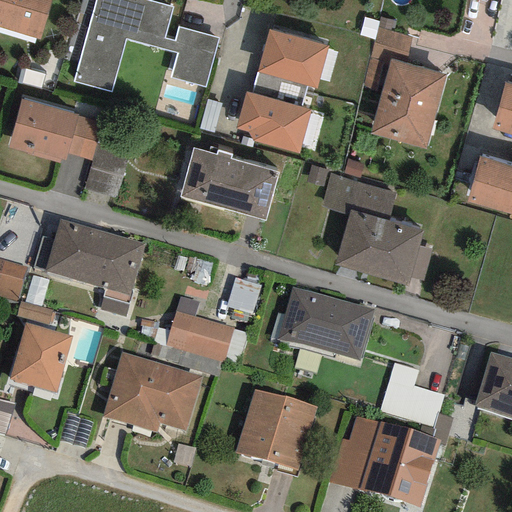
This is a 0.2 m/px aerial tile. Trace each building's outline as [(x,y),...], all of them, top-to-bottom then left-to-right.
[(49,0),(0,0),(0,28),(38,39),(49,0)] [(171,7),(144,0),(94,0),(72,83),(111,93),(125,40),(176,53),(170,78),(205,87),(218,39),(177,28),(173,41),(163,38),(171,7)] [(411,37),(377,28),(361,88),(381,93),(390,60),(404,64),(411,37)] [(268,30),(256,72),(316,88),(328,46),(268,30)] [(425,150),(445,75),(404,64),(390,60),(381,93),(370,135),(425,150)] [(511,85),(502,83),(490,129),(511,134),(511,85)] [(245,92),(235,129),(247,132),(253,142),(298,154),(310,109),(245,92)] [(20,99),(6,148),(57,163),(59,159),(64,160),(66,154),(77,116),(20,99)] [(101,122),(77,116),(66,154),(90,161),(101,122)] [(98,136),(86,187),(118,194),(129,143),(98,136)] [(192,149),(179,197),(264,221),(278,173),(230,160),(231,154),(217,150),(215,156),(192,149)] [(511,165),(478,157),(467,203),(511,214),(511,165)] [(333,265),(408,286),(410,278),(418,247),(422,232),(387,221),(394,194),(329,174),(320,207),(347,215),(333,265)] [(145,244),(58,219),(43,271),(130,296),(145,244)] [(431,250),(418,247),(410,278),(423,281),(431,250)] [(0,261),(0,294),(18,300),(27,269),(0,261)] [(226,310),(253,318),(262,289),(235,281),(226,310)] [(373,310),(291,287),(277,338),(359,360),(373,310)] [(174,312),(164,344),(223,362),(233,330),(174,312)] [(72,336),(24,323),(8,380),(55,394),(72,336)] [(511,358),(490,352),(474,407),(511,418),(511,358)] [(200,377),(121,353),(101,416),(156,433),(159,423),(184,430),(200,377)] [(381,416),(437,427),(444,395),(415,389),(419,370),(392,364),(381,416)] [(316,408),(253,389),(234,452),(297,471),(316,408)] [(440,440),(355,418),(348,442),(340,439),(328,481),(419,507),(440,440)]
